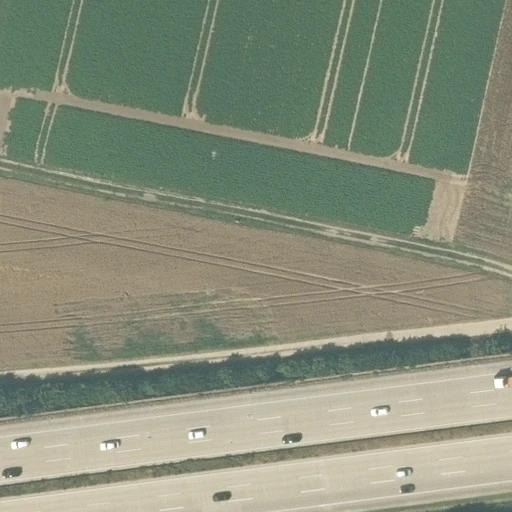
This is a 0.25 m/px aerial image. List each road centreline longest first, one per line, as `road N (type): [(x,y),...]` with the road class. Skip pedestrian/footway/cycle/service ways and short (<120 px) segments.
road 1 (track): [(0,181),(511,299)]
road 2 (motorway): [(511,397),(0,460)]
road 3 (track): [(511,326),(0,386)]
road 4 (motorway): [(88,511),(511,458)]
